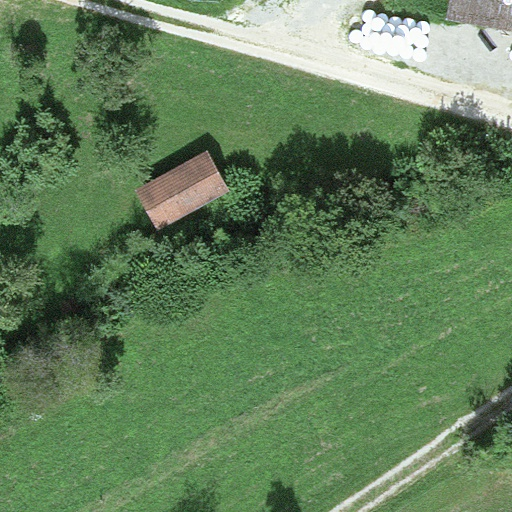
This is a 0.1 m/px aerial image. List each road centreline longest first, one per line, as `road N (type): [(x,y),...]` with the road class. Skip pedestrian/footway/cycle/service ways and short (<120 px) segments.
road 1 (track): [(511,126),(92,0)]
road 2 (track): [(343,511),(511,400)]
